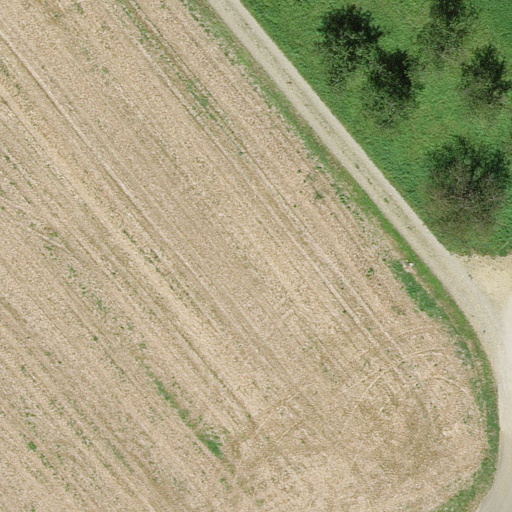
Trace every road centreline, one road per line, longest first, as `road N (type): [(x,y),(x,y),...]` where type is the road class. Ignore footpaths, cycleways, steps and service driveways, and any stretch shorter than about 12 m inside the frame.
road 1 (track): [(215,0),(444,282),(500,327)]
road 2 (track): [(511,424),(500,327),(511,307)]
